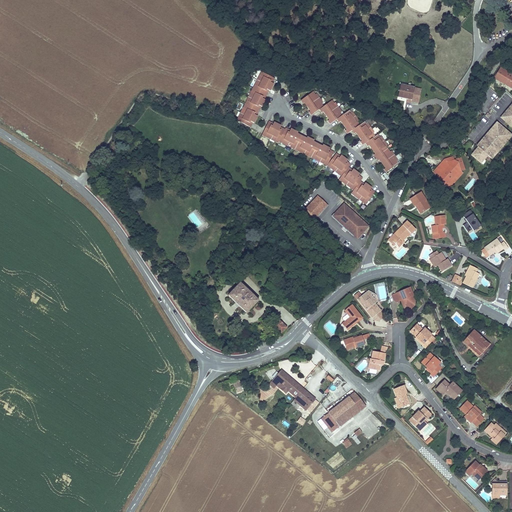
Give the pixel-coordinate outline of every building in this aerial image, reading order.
[(511,74),(501,68),(495,78),(511,88),(511,74)] [(237,121),(250,127),(252,122),(253,123),(257,115),(256,115),(260,106),(261,107),(265,99),(264,99),(268,90),(269,91),(272,84),(271,83),(274,78),(261,72),(259,77),(256,85),(254,84),(251,91),(252,92),(248,101),(247,100),(243,108),(244,108),(241,117),(239,116),(237,121)] [(421,89),(400,85),(398,97),(412,100),(412,102),(419,103),(421,89)] [(323,103),(316,95),(315,96),(312,92),(301,102),(303,105),(304,104),(311,112),(309,113),(312,116),(319,110),(322,113),(323,113),(329,120),(328,121),(331,125),(337,119),(340,122),(347,130),(346,131),(348,134),(352,131),(354,134),(356,133),(362,141),(360,142),(363,146),(366,144),(368,147),(369,146),(375,153),(374,155),(378,161),(379,160),(386,168),(384,169),(387,172),(399,163),(397,160),(398,159),(392,151),(391,152),(386,146),(388,145),(381,137),(380,138),(378,135),(376,137),(373,134),(375,133),(368,123),(367,124),(364,121),(360,125),(358,122),(359,121),(352,113),(351,113),(349,110),(343,115),(340,112),(342,111),(336,103),(334,104),(332,101),(324,107),(321,104),(323,103)] [(490,109),(495,113),(510,98),(505,93),(490,109)] [(511,104),(501,117),(511,126),(511,104)] [(315,141),(307,137),(306,139),(297,136),(298,133),(289,129),(289,131),(284,129),(284,130),(280,128),(281,127),(272,123),(272,124),(268,123),(261,136),(265,138),(266,137),(274,141),(274,142),(277,144),(278,143),(282,145),(283,143),(292,147),(291,149),(298,153),(299,151),(308,155),(307,157),(314,160),(315,159),(323,163),(322,164),(326,166),(333,154),(329,151),(330,149),(322,145),(321,147),(314,144),(315,141)] [(477,147),(471,154),(480,162),(486,154),(491,158),(497,151),(496,150),(498,148),(499,149),(511,135),(496,123),(478,143),(479,144),(477,146),(477,147)] [(363,178),(360,176),(361,174),(352,168),(351,170),(348,168),(350,165),(347,162),(348,160),(340,155),(338,157),(335,155),(326,166),(330,169),(332,167),(340,173),(339,175),(342,177),(339,181),(343,183),(344,181),(353,186),(351,189),(354,191),(352,194),(355,197),(357,195),(365,200),(364,202),(367,204),(376,192),(373,190),(373,189),(364,182),(363,184),(360,182),(363,178)] [(462,175),(461,172),(465,171),(461,159),(454,161),(453,157),(444,160),(433,172),(435,175),(439,186),(446,193),(462,175)] [(409,199),(414,206),(416,205),(421,212),(430,207),(419,192),(409,199)] [(318,197),(306,209),(314,217),(327,205),(318,197)] [(314,217),(316,219),(328,206),(327,205),(314,217)] [(340,210),(334,216),(343,225),(344,225),(342,227),(353,237),(354,236),(357,238),(367,227),(345,205),(340,210)] [(338,209),(331,216),(342,227),(344,225),(343,225),(334,216),(340,210),(338,209)] [(481,226),(470,210),(462,215),(467,222),(463,225),(468,232),(472,229),(473,231),(481,226)] [(435,225),(431,226),(433,239),(444,237),(443,232),(442,233),(441,228),(443,228),(443,224),(444,224),(443,216),(434,217),(435,225)] [(415,229),(406,222),(403,225),(412,232),(415,229)] [(403,225),(391,238),(396,242),(399,245),(408,235),(409,236),(412,232),(403,225)] [(500,244),(497,238),(484,248),(481,251),(486,258),(489,255),(490,256),(495,253),(496,254),(503,249),(505,251),(508,248),(503,242),(500,244)] [(442,253),(440,254),(438,254),(436,251),(428,256),(430,259),(434,267),(437,265),(441,271),(451,266),(447,259),(446,260),(442,253)] [(341,279),(358,262),(354,258),(337,275),(341,279)] [(469,269),(465,276),(461,282),(470,288),(478,274),(475,272),(476,270),(469,265),(468,268),(469,269)] [(245,312),(257,299),(240,283),(228,295),(245,312)] [(400,299),(403,308),(404,309),(410,310),(415,303),(414,300),(412,296),(413,296),(410,288),(399,292),(392,294),(393,299),(397,302),(400,299)] [(365,291),(365,293),(369,297),(367,299),(370,302),(371,301),(373,303),(376,301),(373,294),(366,290),(365,291)] [(353,296),(374,321),(378,321),(382,317),(377,312),(379,310),(373,303),(371,301),(370,302),(367,299),(369,297),(365,293),(361,297),(357,293),(353,296)] [(350,317),(343,323),(349,329),(359,320),(358,319),(362,316),(351,304),(344,310),(350,317)] [(285,327),(276,319),(271,324),(272,325),(270,328),(275,332),(277,330),(279,332),(283,330),(285,327)] [(436,341),(434,338),(423,329),(422,330),(416,325),(410,331),(416,336),(420,340),(419,342),(423,346),(425,348),(431,342),(433,344),(436,341)] [(489,346),(473,332),(463,344),(467,348),(470,346),(481,355),(489,346)] [(357,336),(343,339),(346,347),(346,350),(356,347),(364,345),(363,340),(370,338),(369,334),(362,336),(357,337),(357,336)] [(380,353),(372,351),(371,358),(370,358),(368,369),(379,371),(380,366),(383,366),(385,354),(387,348),(382,346),(380,353)] [(441,364),(430,354),(422,362),(427,367),(433,372),(431,375),(434,377),(441,369),(438,366),(441,364)] [(299,385),(281,369),(268,384),(273,389),(276,386),(285,394),(288,392),(291,395),(299,385)] [(340,376),(336,379),(342,385),(345,383),(340,376)] [(239,380),(233,382),(237,393),(243,391),(239,380)] [(453,400),(461,391),(451,382),(448,385),(443,381),(435,390),(442,396),(445,393),(453,400)] [(316,399),(299,385),(291,395),(295,398),(293,400),(305,411),(306,410),(308,412),(318,402),(315,399),(316,399)] [(397,396),(401,407),(409,403),(406,393),(407,393),(404,386),(394,389),(397,396)] [(334,391),(328,387),(324,392),(329,397),(334,391)] [(366,407),(354,391),(348,396),(327,412),(328,413),(320,419),(331,433),(340,426),(340,427),(366,407)] [(459,409),(466,415),(463,417),(471,424),(472,423),(476,427),(484,419),(479,415),(472,408),(473,407),(467,401),(459,409)] [(418,409),(409,420),(417,427),(420,423),(422,425),(425,421),(424,420),(431,413),(423,406),(420,410),(418,409)] [(472,408),(479,415),(481,412),(474,406),(473,407),(472,408)] [(296,422),(302,426),(306,421),(300,417),(296,422)] [(420,423),(417,427),(420,430),(426,422),(425,421),(422,425),(420,423)] [(484,431),(492,438),(490,439),(497,444),(504,436),(500,432),(502,430),(495,424),(493,426),(490,423),(484,431)] [(357,445),(360,442),(355,435),(351,438),(357,445)] [(352,444),(347,438),(342,443),(346,449),(352,444)] [(474,462),(464,472),(469,476),(471,473),(478,481),(487,472),(479,465),(478,466),(474,462)] [(506,483),(492,483),(492,496),(499,496),(505,496),(506,483)]
